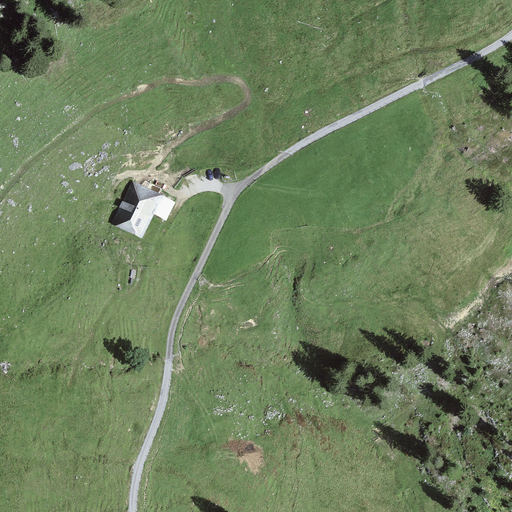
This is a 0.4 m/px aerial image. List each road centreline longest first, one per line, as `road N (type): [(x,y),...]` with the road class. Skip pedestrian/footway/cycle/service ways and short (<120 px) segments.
road 1 (track): [(233,193),(169,192),(153,171),(183,138),(248,102),(246,89),(227,80),(164,79),(94,111),(0,199)]
road 2 (track): [(132,511),(163,400),(173,325),(233,193)]
road 3 (track): [(233,193),(287,152),(511,34)]
